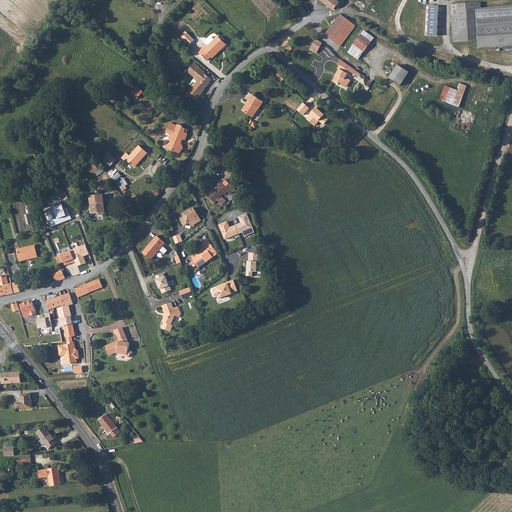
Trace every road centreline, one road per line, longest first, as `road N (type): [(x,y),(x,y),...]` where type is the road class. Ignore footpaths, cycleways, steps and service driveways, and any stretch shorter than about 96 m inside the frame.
road 1 (unclassified): [(270,46),(412,176),(466,273),(475,345),(511,397)]
road 2 (residential): [(0,302),(104,266),(180,175)]
road 3 (tertiary): [(119,511),(99,457),(0,326)]
road 4 (residential): [(180,175),(215,98),(270,46)]
road 5 (track): [(511,122),(466,273)]
road 6 (track): [(176,0),(157,28),(151,68),(183,113),(207,123)]
road 7 (track): [(342,9),(454,53)]
